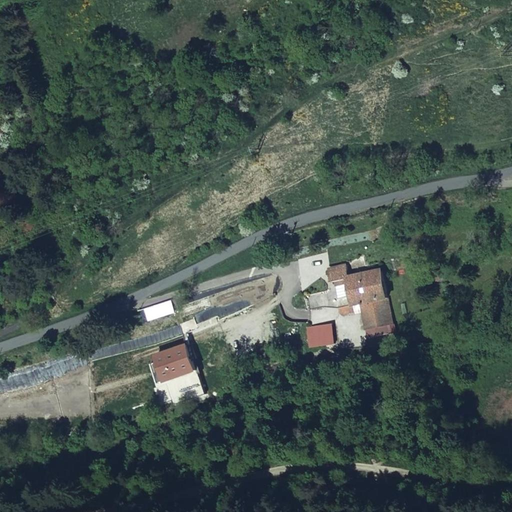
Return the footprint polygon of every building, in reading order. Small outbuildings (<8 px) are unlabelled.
[(361,305),(391,299),(384,268),(352,275),(350,264),(334,268),(338,287),(339,286),(351,284),(353,295),(356,307),(361,305)] [(339,286),(342,298),(353,295),(351,284),(339,286)] [(312,309),(337,304),(334,291),(309,297),(312,309)] [(371,336),(398,332),(391,299),(361,305),(366,329),(370,329),(371,336)] [(333,323),(308,327),(311,347),(336,343),(333,323)] [(168,386),(200,375),(191,349),(159,360),(164,372),(167,384),(168,386)] [(154,376),(158,388),(167,384),(164,372),(154,376)] [(200,375),(168,386),(175,405),(205,390),(200,375)]
